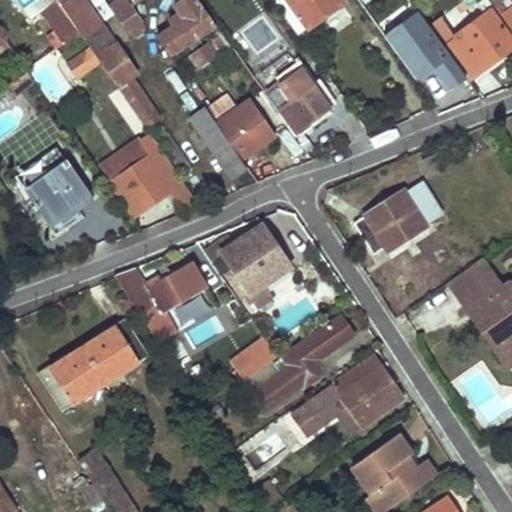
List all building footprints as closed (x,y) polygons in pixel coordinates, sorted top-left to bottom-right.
[(61,8),(72,0),(55,0),(57,1),(61,8)] [(79,33),(86,44),(105,31),(83,0),(72,0),(61,8),(79,33)] [(127,29),(139,21),(130,8),(132,7),(127,0),(117,0),(111,5),(127,29)] [(157,38),(170,57),(215,26),(196,0),(184,0),(174,7),(180,14),(169,21),(173,27),(157,38)] [(285,0),(286,1),(278,7),(299,36),(341,6),(337,0),(285,0)] [(375,6),(379,3),(377,0),(357,0),(365,12),(375,6)] [(468,81),(511,48),(511,40),(490,13),(494,10),(487,0),(482,0),(476,5),(484,17),(453,39),(440,21),(429,29),(468,81)] [(511,34),(511,1),(511,0),(487,0),(494,10),(511,34)] [(65,43),(79,33),(61,8),(57,1),(42,11),(65,43)] [(370,18),(378,12),(375,6),(365,12),(370,18)] [(146,30),(139,21),(127,29),(134,38),(146,30)] [(428,96),(443,85),(435,74),(423,57),(403,27),(386,39),(428,96)] [(134,80),(137,78),(105,31),(86,44),(90,49),(100,64),(145,129),(161,118),(134,80)] [(189,56),(198,69),(212,59),(203,47),(189,56)] [(77,80),(100,64),(90,49),(67,66),(77,80)] [(435,74),(442,69),(431,51),(423,57),(435,74)] [(296,133),(328,110),(299,71),(265,95),(277,113),(280,111),(296,133)] [(11,85),(19,93),(34,82),(27,74),(11,85)] [(274,137),(251,104),(231,119),(228,115),(216,124),(241,160),(274,137)] [(232,181),(247,170),(205,109),(189,120),(232,181)] [(185,213),(198,206),(149,135),(99,167),(133,216),(171,191),(185,213)] [(456,146),(422,161),(427,175),(462,161),(456,146)] [(76,207),(90,197),(56,148),(15,177),(45,220),(72,201),(76,207)] [(427,227),(426,226),(443,214),(422,182),(406,193),(404,192),(353,224),(373,256),(384,249),(387,253),(427,227)] [(49,226),(76,207),(72,201),(45,220),(49,226)] [(262,226),(221,254),(234,271),(227,275),(247,305),(252,302),(257,309),(272,298),(263,286),(290,268),(262,226)] [(482,260),(448,284),(469,313),(476,308),(490,328),(483,333),(504,362),(511,356),(511,283),(509,283),(502,288),(482,260)] [(147,292),(133,269),(114,276),(139,316),(157,306),(162,314),(207,288),(194,265),(147,292)] [(476,308),(469,313),(483,333),(490,328),(476,308)] [(353,336),(340,318),(283,358),(290,367),(253,393),(265,412),(303,384),(305,388),(318,379),(319,377),(320,376),(320,375),(318,360),(353,336)] [(50,366),(38,374),(61,412),(149,358),(125,319),(112,327),(114,330),(52,369),(50,366)] [(227,361),(244,385),(278,361),(261,337),(227,361)] [(402,399),(372,357),(331,385),(332,386),(292,416),(307,437),(337,415),(347,407),(362,427),(402,399)] [(247,384),(253,393),(290,367),(283,358),(247,384)] [(347,407),(337,415),(352,434),(362,427),(347,407)] [(397,436),(351,468),(382,511),(385,511),(435,476),(424,461),(415,468),(407,457),(411,455),(397,436)] [(103,499),(110,511),(136,511),(96,449),(78,461),(86,474),(103,499)] [(82,492),(91,507),(103,499),(86,474),(79,478),(86,489),(82,492)] [(16,511),(0,487),(0,511),(16,511)] [(454,511),(446,499),(426,511),(454,511)]
